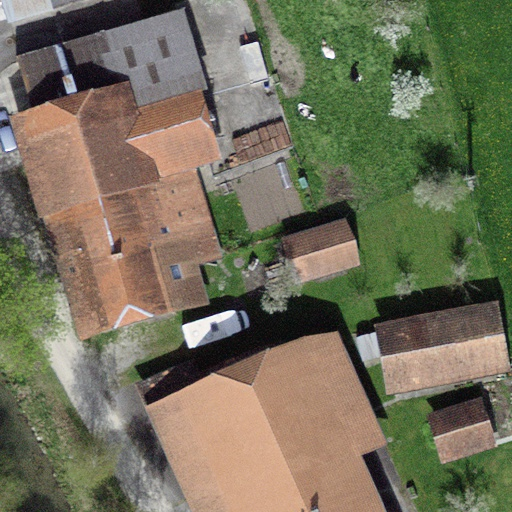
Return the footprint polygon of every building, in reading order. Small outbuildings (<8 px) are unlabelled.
[(75,0),(2,0),(8,20),(75,0)] [(17,61),(95,323),(196,293),(179,237),(208,229),(187,158),(206,152),(201,135),(280,112),(270,78),(205,97),(180,15),(17,61)] [(351,260),(342,231),(304,242),(313,271),(351,260)] [(386,334),(395,383),(498,364),(490,314),(386,334)] [(145,386),(200,511),(352,511),(321,441),(366,422),(337,355),(292,374),(283,353),(202,388),(192,365),(145,386)] [(434,422),(444,456),(488,442),(477,408),(434,422)]
